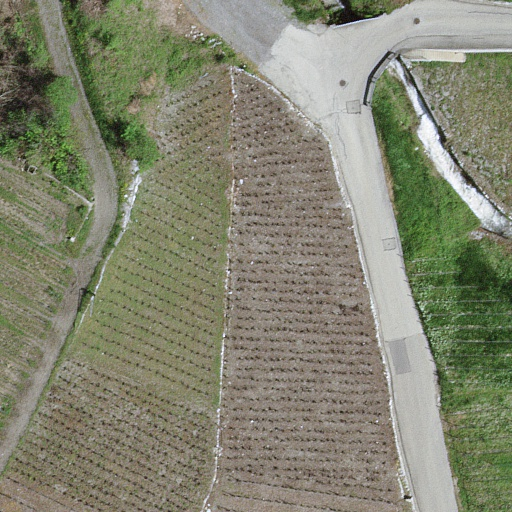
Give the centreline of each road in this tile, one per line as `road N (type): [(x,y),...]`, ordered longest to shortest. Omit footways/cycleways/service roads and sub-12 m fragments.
road 1 (track): [(439,511),(415,363),(375,222),(353,79),(359,59),(393,31),(511,31)]
road 2 (track): [(226,0),(310,76),(353,85)]
